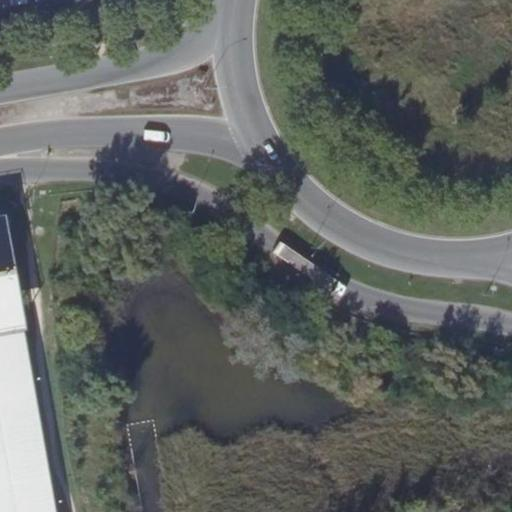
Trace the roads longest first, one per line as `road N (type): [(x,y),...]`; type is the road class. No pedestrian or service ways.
road 1 (motorway): [(0,161),(138,185),(230,226),(300,279),(365,302),(455,311),(511,329)]
road 2 (primary): [(0,141),(123,131),(262,145)]
road 3 (primary): [(237,12),(165,58),(0,91)]
road 4 (primary): [(262,145),(325,215),(367,239),(441,258),(473,257)]
road 5 (primary): [(237,12),(239,76),(262,145)]
